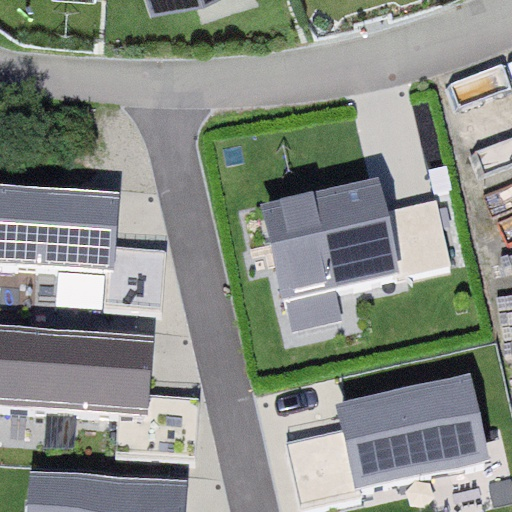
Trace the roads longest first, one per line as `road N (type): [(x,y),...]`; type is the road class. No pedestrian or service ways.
road 1 (residential): [(511,8),(429,45),(191,84),(0,70)]
road 2 (track): [(268,511),(209,307),(191,84)]
